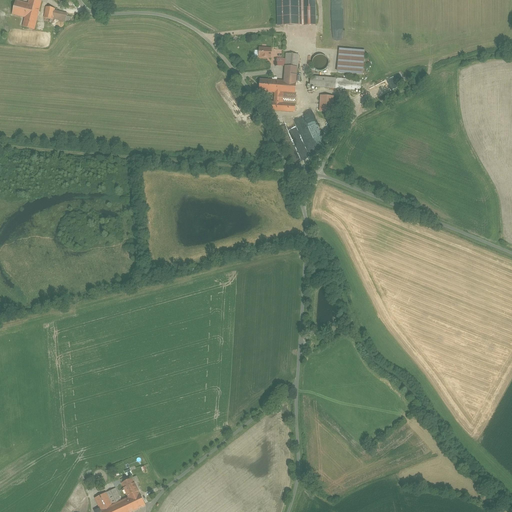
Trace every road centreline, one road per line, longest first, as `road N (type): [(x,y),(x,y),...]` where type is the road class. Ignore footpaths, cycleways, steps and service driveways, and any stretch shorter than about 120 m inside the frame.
road 1 (unclassified): [(288,511),(297,480),(306,233),(286,171)]
road 2 (unclassified): [(286,171),(260,108),(207,39),(175,20),(107,16),(77,0)]
road 3 (unclassified): [(286,171),(326,178),(511,254)]
road 4 (track): [(317,176),(346,121),(426,80),(428,68)]
